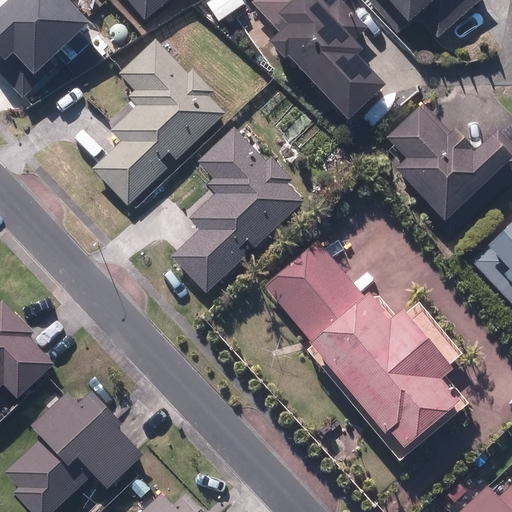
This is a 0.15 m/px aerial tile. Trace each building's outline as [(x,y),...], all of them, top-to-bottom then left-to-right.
[(0,69),(25,97),(57,67),(51,61),(92,23),(70,0),(11,0),(3,8),(0,4),(0,69)] [(133,0),(146,15),(164,0),(133,0)] [(338,0),(330,7),(323,0),(280,0),(266,14),(282,31),(274,38),(289,54),(292,52),(351,114),(386,81),(358,50),(364,45),(355,36),(367,25),(342,0),(338,0)] [(371,0),(398,31),(422,11),(442,33),(480,0),(371,0)] [(93,171),(127,209),(167,172),(159,163),(169,155),(177,163),(225,117),(209,100),(214,95),(192,72),(187,76),(156,43),(119,77),(136,94),(130,100),(138,108),(111,134),(121,145),(93,171)] [(412,193),(450,234),(511,176),(511,143),(499,130),(477,150),(457,129),(453,133),(426,104),(390,138),(409,158),(398,168),(418,188),(412,193)] [(173,257),(207,294),(244,260),(237,253),(247,243),(254,251),(304,205),(287,187),(292,182),(271,159),(266,164),(235,131),(198,165),(213,181),(207,187),(215,196),(189,221),(199,233),(173,257)] [(511,224),(473,261),(511,300),(511,224)] [(318,240),(267,283),(405,446),(459,400),(441,379),(456,367),(406,309),(395,318),(372,291),(365,296),(318,240)] [(0,390),(3,387),(16,401),(54,367),(29,340),(34,336),(4,303),(0,306),(0,390)] [(14,494),(29,511),(55,511),(94,477),(107,492),(142,460),(117,432),(121,428),(91,394),(77,407),(67,396),(32,428),(42,439),(4,475),(18,491),(14,494)] [(511,511),(511,480),(498,494),(489,484),(459,511),(511,511)] [(199,511),(185,496),(171,508),(162,497),(145,511),(199,511)]
